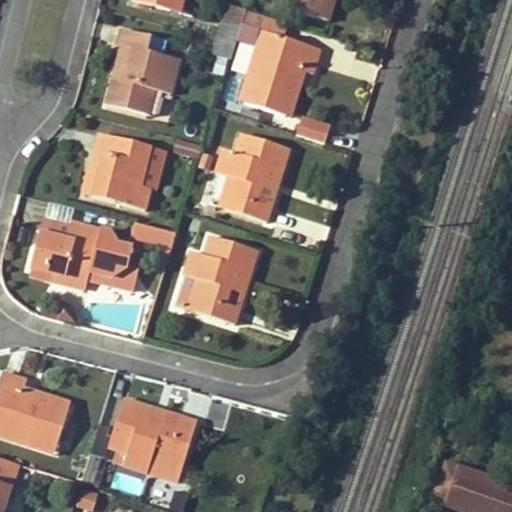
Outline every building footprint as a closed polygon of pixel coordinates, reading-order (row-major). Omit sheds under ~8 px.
[(130,0),(130,2),(169,12),(172,0),(130,0)] [(172,0),(169,12),(179,15),(183,0),(172,0)] [(297,12),(300,0),(289,0),(287,9),(297,12)] [(300,0),(297,12),(328,22),(334,0),(300,0)] [(227,6),(221,24),(240,29),(241,26),(246,12),(227,6)] [(271,36),(276,21),(246,12),(241,26),(261,32),(267,34),(271,36)] [(236,44),(240,29),(221,24),(217,40),(236,44)] [(127,71),(116,67),(106,105),(138,114),(145,88),(161,93),(171,95),(180,61),(148,53),(152,38),(123,31),(119,46),(133,51),(127,71)] [(261,32),(239,103),(244,105),(267,34),(261,32)] [(290,76),(300,71),(307,74),(312,76),(320,51),(271,36),(267,34),(244,105),(284,118),(295,86),(287,83),(290,76)] [(236,44),(217,40),(213,54),(231,60),(236,44)] [(290,120),(307,74),(300,71),(290,76),(287,83),(295,86),(284,118),(290,120)] [(161,93),(145,88),(138,114),(154,118),(161,93)] [(327,129),(300,120),(294,137),(322,146),(327,129)] [(100,135),(91,170),(101,173),(94,200),(147,213),(153,190),(142,187),(153,149),(100,135)] [(264,180),(279,184),(289,150),(243,136),(236,155),(223,151),(215,175),(228,179),(237,182),(228,212),(266,224),(272,207),(257,203),(261,191),(264,180)] [(177,141),(173,154),(199,162),(203,148),(177,141)] [(83,196),(94,200),(101,173),(91,170),(83,196)] [(228,179),(218,209),(228,212),(237,182),(228,179)] [(279,184),(264,180),(261,191),(275,195),(279,184)] [(30,269),(52,275),(87,284),(90,274),(110,279),(128,269),(133,253),(118,247),(109,234),(71,223),(65,244),(39,237),(30,269)] [(176,235),(135,225),(129,247),(169,258),(170,253),(176,235)] [(210,237),(203,257),(191,253),(184,276),(206,283),(196,314),(234,327),(240,309),(225,304),(229,293),(233,282),(247,286),(257,252),(210,237)] [(50,284),(52,275),(30,269),(28,278),(50,284)] [(87,284),(52,275),(50,284),(84,294),(87,284)] [(196,314),(206,283),(184,276),(174,307),(196,314)] [(247,286),(233,282),(229,293),(243,298),(247,286)] [(24,388),(26,381),(2,373),(0,379),(0,430),(56,449),(67,410),(38,399),(34,408),(27,406),(22,396),(24,388)] [(70,402),(24,388),(22,396),(27,406),(34,408),(38,399),(67,410),(70,402)] [(152,427),(157,412),(122,401),(107,449),(126,455),(122,468),(145,476),(150,462),(154,453),(184,462),(196,424),(179,419),(174,434),(162,430),(152,427)] [(157,412),(152,427),(162,430),(167,415),(157,412)] [(0,438),(53,455),(56,449),(0,430),(0,438)] [(150,462),(181,472),(184,462),(154,453),(150,462)] [(0,511),(1,511),(19,465),(0,459),(0,511)] [(511,511),(511,486),(447,463),(432,502),(460,511),(511,511)] [(114,471),(110,487),(140,495),(144,479),(114,471)] [(93,511),(97,493),(81,490),(77,508),(93,511)]
